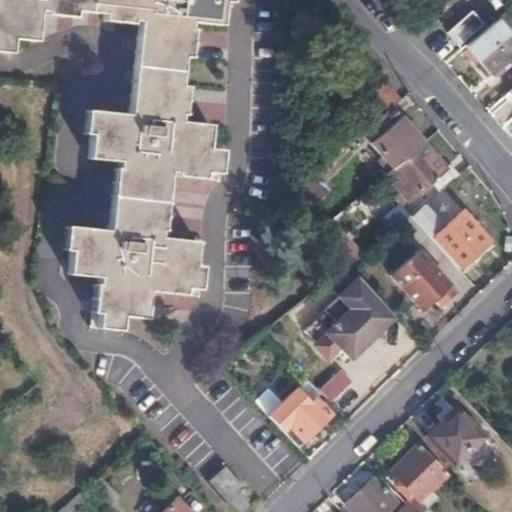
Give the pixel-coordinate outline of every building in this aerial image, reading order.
[(75,10),(92,12),(93,0),(0,0),(0,52),(12,53),(13,39),(36,42),(40,12),(46,13),(46,15),(74,18),(75,10)] [(106,0),(105,14),(104,22),(132,25),(132,21),(138,22),(128,117),(92,112),(88,158),(119,162),(118,170),(115,170),(108,232),(74,228),(69,275),(98,279),(97,285),(95,286),(90,328),(119,332),(121,317),(145,319),(147,291),(196,297),(198,295),(200,267),(193,267),(196,243),(158,238),(159,231),(162,230),(166,200),(164,199),(167,173),(176,174),(175,177),(217,181),(220,151),(207,149),(209,126),(179,123),(179,116),(184,117),(187,87),(179,86),(182,57),(191,58),(194,30),(189,29),(190,22),(221,26),(223,0),(106,0)] [(93,0),(92,12),(105,14),(106,0),(93,0)] [(511,4),(493,21),(497,25),(469,49),(492,77),(511,59),(511,41),(506,34),(511,28),(511,4)] [(474,12),(449,33),(459,45),(483,24),(474,12)] [(401,100),(385,82),(362,101),(378,119),(401,100)] [(394,168),(422,143),(400,118),(372,143),(394,168)] [(445,167),(423,141),(422,143),(394,168),(386,175),(407,200),(429,181),(445,167)] [(449,164),(445,167),(429,181),(438,193),(460,175),(449,164)] [(313,206),(330,189),(312,171),(295,189),(313,206)] [(432,238),(459,269),(490,242),(463,212),(432,238)] [(411,215),(397,227),(416,248),(429,236),(411,215)] [(363,248),(382,235),(371,220),(352,234),(363,248)] [(333,221),(320,232),(351,267),(364,256),(333,221)] [(423,311),(432,303),(438,297),(445,304),(456,295),(450,287),(450,285),(420,252),(391,276),(423,311)] [(346,266),(344,267),(329,279),(342,294),(315,320),(338,344),(350,358),(393,317),(349,269),(346,266)] [(342,294),(329,279),(289,318),(300,330),(302,333),(315,320),(342,294)] [(438,297),(432,303),(439,310),(445,304),(438,297)] [(270,329),(264,336),(278,351),(300,330),(289,318),(285,315),(270,329)] [(338,344),(315,320),(302,333),(325,356),(338,344)] [(318,391),(329,403),(348,386),(336,374),(318,391)] [(268,417),(298,447),(327,417),(313,402),(307,407),(293,393),(268,417)] [(454,411),(427,438),(453,464),(480,438),(454,411)] [(445,473),(417,445),(391,472),(399,481),(395,486),(405,497),(410,492),(418,500),(445,473)] [(223,468),(208,483),(224,501),(240,486),(223,468)] [(120,500),(99,477),(89,485),(111,508),(120,500)] [(372,481),(346,507),(351,511),(382,511),(392,503),(372,481)] [(88,487),(64,507),(68,511),(78,511),(96,497),(88,487)] [(186,511),(175,501),(163,511),(186,511)]
